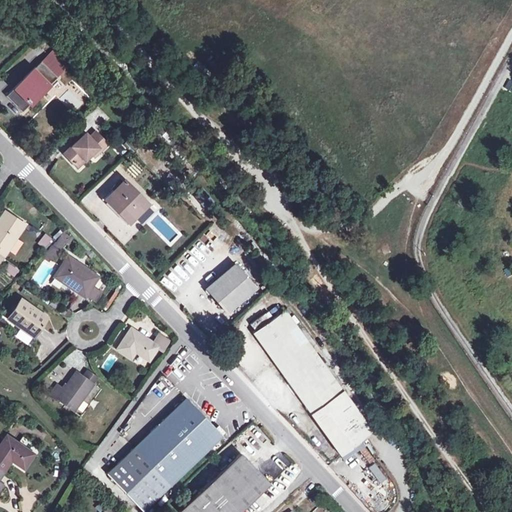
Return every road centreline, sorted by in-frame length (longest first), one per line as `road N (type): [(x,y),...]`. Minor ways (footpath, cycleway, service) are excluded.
road 1 (residential): [(138,280),(361,511)]
road 2 (track): [(95,0),(289,212)]
road 3 (residential): [(18,159),(138,280)]
road 4 (track): [(441,149),(511,21)]
